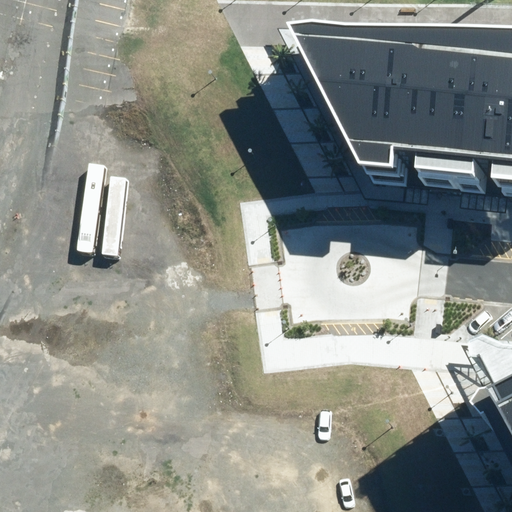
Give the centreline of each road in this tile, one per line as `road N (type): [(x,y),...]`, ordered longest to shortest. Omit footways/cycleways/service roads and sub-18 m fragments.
road 1 (residential): [(391,270),(372,300),(347,304),(319,282),(322,247)]
road 2 (residential): [(511,281),(391,270)]
